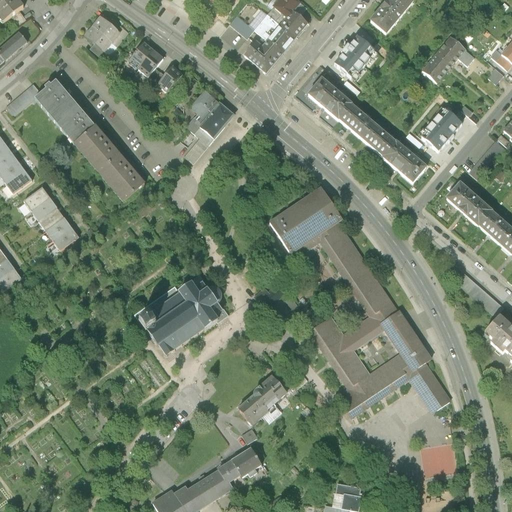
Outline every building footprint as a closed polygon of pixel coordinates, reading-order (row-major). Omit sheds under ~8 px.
[(25,12),(15,0),(0,0),(0,22),(5,28),(12,23),(21,16),(25,12)] [(281,0),(273,9),(287,21),(293,14),(300,6),(292,0),(281,0)] [(388,0),(366,27),(383,41),(413,4),(407,0),(388,0)] [(281,28),(297,42),(309,28),(293,14),(287,21),(281,28)] [(26,23),(21,16),(12,23),(17,30),(26,23)] [(255,33),(237,18),(230,28),(248,42),(254,34),(255,33)] [(121,37),(101,21),(93,30),(113,46),(121,37)] [(267,44),(283,57),(297,42),(281,28),(280,28),(267,44)] [(113,46),(93,30),(85,39),(106,56),(113,46)] [(27,47),(19,38),(0,54),(0,58),(6,65),(27,47)] [(374,54),(357,40),(349,49),(347,48),(340,56),(342,57),(334,67),(351,81),(356,75),(357,76),(370,61),(369,60),(374,54)] [(436,57),(450,69),(458,60),(468,68),(474,61),(451,41),(436,57)] [(262,50),(256,44),(244,59),(260,72),(266,65),(262,50)] [(266,65),(260,72),(266,78),(283,57),(267,44),(262,50),(266,65)] [(511,67),(511,45),(501,58),(511,67)] [(154,54),(144,46),(129,65),(139,73),(154,54)] [(164,62),(154,54),(139,73),(149,81),(157,72),(164,62)] [(507,74),(511,67),(501,58),(496,54),(491,60),(507,74)] [(436,85),(450,69),(436,57),(423,74),(436,85)] [(120,66),(114,61),(105,71),(111,76),(120,66)] [(173,69),(165,79),(157,88),(169,98),(184,78),(173,69)] [(496,87),(503,79),(495,71),(488,80),(496,87)] [(161,75),(157,72),(149,81),(153,84),(161,75)] [(165,79),(161,75),(153,84),(157,88),(165,79)] [(308,98),(337,124),(351,108),(321,82),(308,98)] [(35,101),(55,125),(76,107),(56,84),(50,88),(49,87),(45,90),(46,92),(41,96),(35,101)] [(6,111),(14,120),(35,101),(41,96),(33,87),(6,111)] [(194,115),(197,117),(186,130),(195,138),(201,131),(213,118),(221,108),(205,94),(193,108),(192,110),(192,112),(193,113),(193,114),(194,115)] [(95,129),(76,107),(55,125),(74,147),(95,129)] [(221,108),(213,118),(227,129),(235,120),(221,108)] [(373,126),(351,108),(337,124),(359,142),(373,126)] [(426,135),(421,141),(438,155),(461,127),(445,113),(440,119),(438,118),(425,133),(426,135)] [(215,143),(227,129),(213,118),(201,131),(215,143)] [(395,145),(373,126),(359,142),(382,161),(395,145)] [(74,147),(99,175),(119,158),(95,129),(74,147)] [(209,150),(215,143),(201,131),(195,138),(199,142),(209,150)] [(501,137),(497,142),(506,150),(510,145),(501,137)] [(209,150),(199,142),(184,159),(194,167),(209,150)] [(496,143),(469,175),(477,182),(504,150),(496,143)] [(0,161),(9,155),(2,145),(0,146),(0,161)] [(425,170),(395,145),(382,161),(397,174),(399,175),(412,186),(425,170)] [(0,176),(16,164),(9,155),(0,161),(0,176)] [(144,186),(119,158),(99,175),(123,204),(144,186)] [(0,176),(0,179),(6,187),(23,174),(16,164),(0,176)] [(31,184),(23,174),(6,187),(13,197),(31,184)] [(462,215),(478,229),(490,214),(459,187),(446,202),(459,213),(462,215)] [(294,260),(320,243),(316,236),(336,223),(341,220),(321,190),(270,224),(294,260)] [(24,206),(31,215),(49,202),(42,192),(24,206)] [(31,215),(38,225),(57,211),(49,202),(31,215)] [(38,225),(46,235),(64,221),(57,211),(38,225)] [(489,239),(500,248),(511,233),(511,232),(490,214),(478,229),(489,239)] [(46,235),(53,245),(71,231),(64,221),(46,235)] [(430,362),(399,315),(397,316),(336,223),(316,236),(320,243),(371,320),(342,339),(330,322),(311,334),(350,392),(337,400),(349,419),(407,381),(430,417),(449,404),(424,367),(430,362)] [(78,241),(71,231),(53,245),(60,254),(78,241)] [(511,233),(500,248),(510,257),(511,258),(511,233)] [(0,282),(14,273),(6,263),(0,267),(0,282)] [(490,298),(489,299),(452,267),(444,277),(481,308),(482,307),(495,318),(503,309),(490,298)] [(21,282),(14,273),(0,282),(0,291),(3,296),(21,282)] [(262,293),(254,301),(266,313),(283,297),(276,288),(266,298),(262,293)] [(161,351),(166,358),(204,333),(205,334),(217,326),(210,315),(218,310),(208,296),(201,301),(193,290),(140,326),(158,354),(161,351)] [(493,342),(490,345),(502,356),(505,352),(511,358),(511,330),(499,319),(484,334),(493,342)] [(253,392),(256,396),(268,410),(285,395),(271,378),(253,392)] [(266,412),(268,410),(256,396),(238,411),(251,427),(268,414),(266,412)] [(281,415),(276,408),(269,414),(274,421),(281,415)] [(251,430),(241,437),(247,446),(257,440),(251,430)] [(261,467),(250,450),(231,462),(239,475),(242,479),(247,476),(249,480),(256,475),(254,472),(261,467)] [(231,462),(218,471),(226,483),(239,475),(231,462)] [(195,511),(230,490),(226,483),(218,471),(176,498),(172,492),(152,505),(156,511),(195,511)] [(259,506),(242,479),(239,475),(226,483),(230,490),(236,487),(251,511),(259,506)] [(336,495),(344,496),(360,499),(361,490),(338,486),(336,495)] [(343,511),(359,511),(361,499),(360,499),(344,496),(341,511),(343,511)] [(287,507),(281,498),(274,502),(281,511),(287,507)] [(134,500),(127,510),(129,511),(132,511),(139,504),(134,500)]
